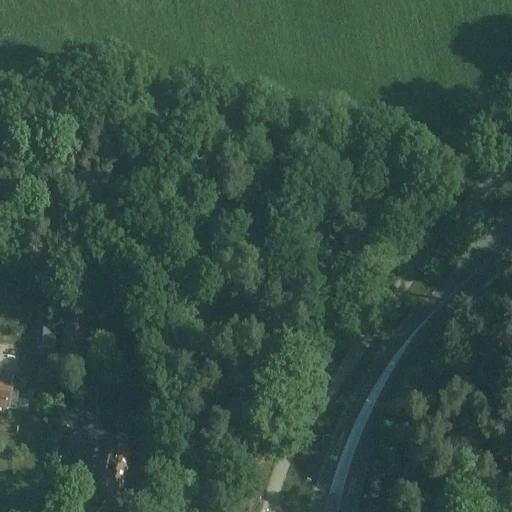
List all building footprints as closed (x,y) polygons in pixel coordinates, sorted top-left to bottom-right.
[(25,186),(25,210),(40,210),(40,186),(25,186)] [(70,366),(79,366),(78,305),(69,305),(70,366)] [(55,352),(55,311),(39,310),(37,352),(55,352)] [(121,319),(105,320),(106,339),(123,337),(121,319)] [(0,406),(13,409),(13,407),(21,408),(24,395),(16,393),(19,374),(7,372),(6,376),(0,375),(0,406)] [(133,424),(116,419),(113,429),(130,433),(133,424)] [(85,440),(81,460),(97,463),(94,479),(98,480),(94,499),(109,503),(108,506),(120,508),(121,505),(124,506),(128,484),(126,483),(128,473),(133,443),(106,438),(105,444),(85,440)]
